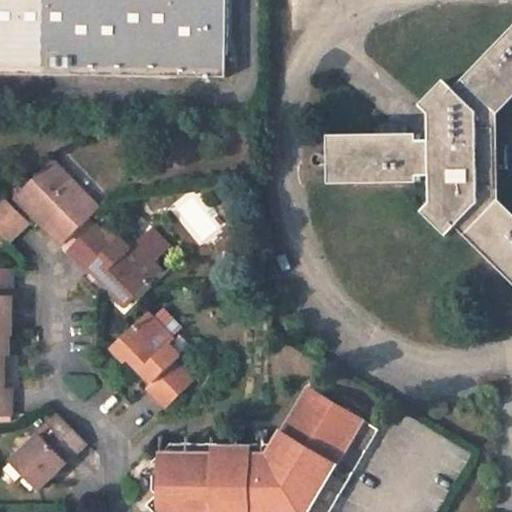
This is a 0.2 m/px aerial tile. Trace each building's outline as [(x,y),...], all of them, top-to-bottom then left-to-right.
[(0,0),(0,71),(228,76),(229,0),(0,0)] [(497,167),(497,142),(497,113),(511,96),(511,24),(454,85),(445,76),(419,101),(430,113),(430,137),(415,137),(415,131),(325,132),(325,181),(417,180),(417,174),(431,175),(431,201),(423,210),(448,234),(457,226),(511,277),(511,209),(498,196),(497,167)] [(507,167),(506,142),(497,142),(497,167),(507,167)] [(13,197),(37,223),(43,217),(64,239),(91,213),(80,202),(86,197),(75,185),(50,160),(13,197)] [(27,223),(1,197),(0,198),(0,235),(6,242),(27,224),(27,223)] [(80,202),(91,213),(97,208),(86,197),(80,202)] [(64,239),(43,217),(37,223),(59,245),(64,239)] [(90,264),(113,288),(110,292),(125,306),(160,270),(134,244),(129,248),(117,237),(110,244),(90,224),(69,245),(64,249),(84,271),(90,264)] [(0,334),(8,335),(12,335),(13,268),(0,267),(0,334)] [(129,358),(152,381),(146,386),(166,407),(193,380),(173,361),(180,355),(168,343),(174,338),(147,311),(112,347),(125,361),(129,358)] [(4,387),(4,355),(9,354),(8,335),(0,334),(0,415),(11,415),(11,387),(4,387)] [(259,435),(162,435),(163,490),(149,504),(156,511),(331,511),(380,426),(308,385),(279,435),(268,434),(269,419),(253,419),(250,425),(259,435)] [(38,490),(85,442),(58,414),(47,425),(54,432),(45,442),(38,434),(10,462),(38,490)]
